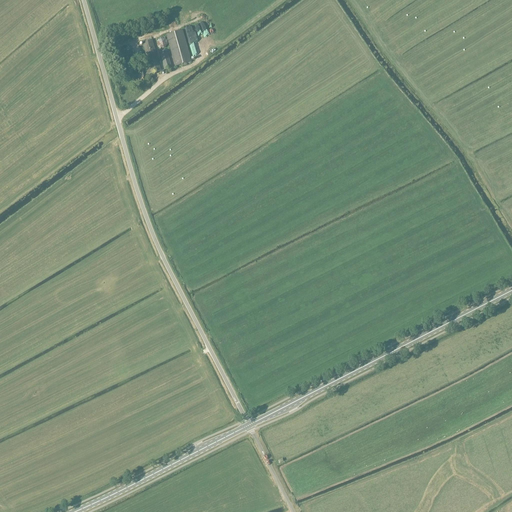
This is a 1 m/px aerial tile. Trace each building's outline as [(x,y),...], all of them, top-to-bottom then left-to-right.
[(167,35),(175,67),(190,63),(182,31),(167,35)] [(166,40),(161,38),(156,42),(158,47),(163,49),(167,45),(166,40)] [(141,70),(131,73),(133,80),(143,78),(143,76),(151,73),(151,74),(161,71),(152,40),(142,43),(150,69),(141,71),(141,70)] [(119,48),(120,56),(131,53),(129,46),(119,48)] [(191,56),(194,59),(199,54),(193,49),(190,52),(192,54),(191,56)] [(171,68),(167,54),(160,55),(164,70),(171,68)]
